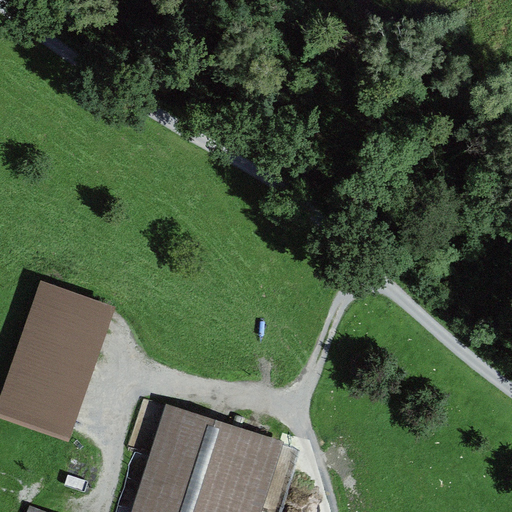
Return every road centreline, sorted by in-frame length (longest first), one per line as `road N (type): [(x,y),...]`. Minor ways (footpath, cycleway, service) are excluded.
road 1 (track): [(511,383),(364,265),(275,180),(129,93),(2,0)]
road 2 (track): [(103,511),(122,414),(139,377),(266,411),(296,403),(338,511)]
